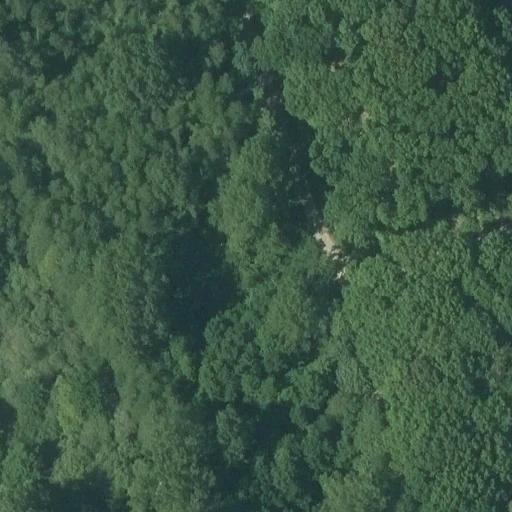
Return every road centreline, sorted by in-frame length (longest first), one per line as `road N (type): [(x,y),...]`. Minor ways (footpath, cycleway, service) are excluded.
road 1 (unclassified): [(345,294),(234,0)]
road 2 (track): [(412,511),(345,294)]
road 3 (unclassified): [(345,294),(511,238)]
